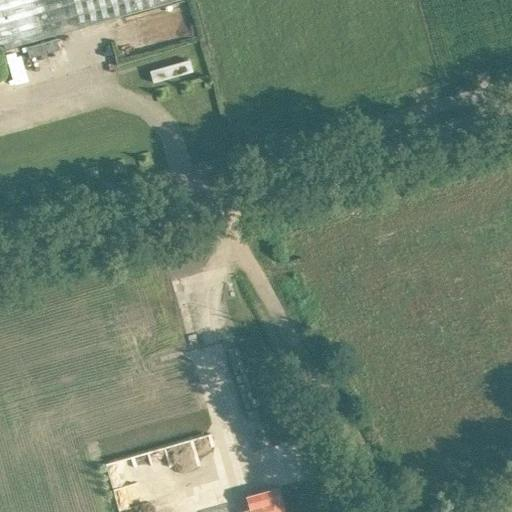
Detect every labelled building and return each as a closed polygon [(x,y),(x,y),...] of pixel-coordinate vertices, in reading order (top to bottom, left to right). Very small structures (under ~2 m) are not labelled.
[(0,0),(0,49),(177,0),(0,0)] [(151,66),(153,79),(193,74),(192,61),(151,66)] [(511,218),(453,231),(467,292),(485,288),(484,287),(511,280),(511,218)] [(438,264),(452,260),(445,237),(431,241),(438,264)] [(425,244),(410,246),(411,261),(427,259),(425,244)] [(199,248),(190,253),(195,262),(204,257),(199,248)] [(399,250),(387,255),(394,272),(406,267),(399,250)] [(341,280),(338,278),(335,277),(331,276),(328,276),(324,277),(320,279),(318,280),(314,284),(313,287),(311,290),(310,294),(311,298),(312,302),(313,306),(316,309),(319,311),(321,313),(325,314),(328,315),(333,314),(338,313),(341,311),(345,307),(347,303),(349,299),(349,295),(348,291),(346,286),(344,282),(341,280)] [(286,511),(279,487),(246,496),(250,508),(236,511),(286,511)]
